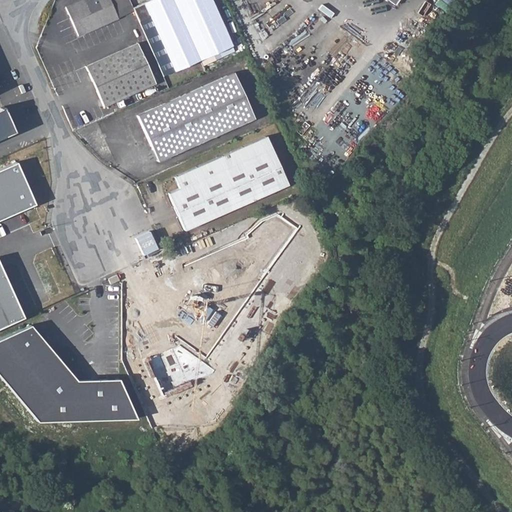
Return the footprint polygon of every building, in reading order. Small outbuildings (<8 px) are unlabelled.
[(118,18),(110,0),(80,0),(66,7),(78,35),(118,18)] [(210,0),(150,0),(141,4),(171,72),(231,45),(210,0)] [(135,44),(82,67),(101,108),(152,85),(135,44)] [(368,65),(359,58),(355,62),(364,69),(368,65)] [(233,72),(137,115),(157,160),(254,117),(233,72)] [(1,106),(0,106),(0,133),(11,129),(1,106)] [(266,135),(174,176),(179,188),(168,192),(184,229),(287,184),(266,135)] [(16,163),(0,169),(0,220),(35,206),(16,163)] [(0,327),(24,317),(0,265),(0,327)] [(30,326),(0,339),(0,376),(36,421),(136,419),(119,380),(76,380),(30,326)] [(152,382),(170,418),(194,406),(177,371),(152,382)]
